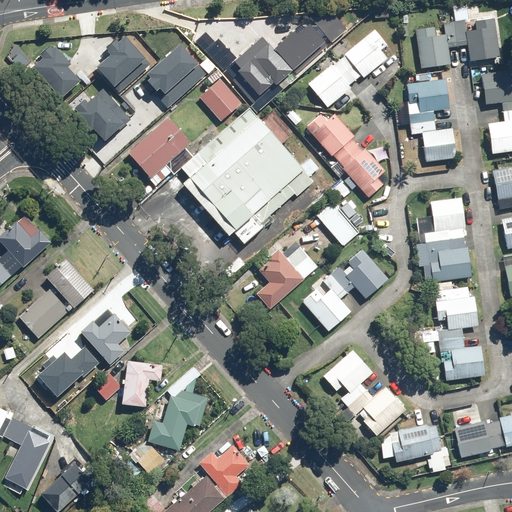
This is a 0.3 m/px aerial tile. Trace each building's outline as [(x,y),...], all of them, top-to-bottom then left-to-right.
[(418,29),(421,65),(453,62),(452,51),(471,49),(472,59),(495,57),(495,49),(499,49),(496,16),(472,18),(470,4),(453,5),(454,19),(443,20),(444,31),(438,32),(438,27),(418,29)] [(310,10),(255,16),(256,32),(311,27),(310,18),(310,10)] [(384,48),(388,44),(372,28),(309,88),(328,107),(332,111),(391,55),(384,48)] [(286,52),(278,41),(232,74),(255,105),(333,49),(318,29),(286,52)] [(121,91),(154,64),(131,36),(113,51),(116,55),(101,68),(121,91)] [(56,43),(32,64),(64,100),(85,82),(73,69),(76,66),(56,43)] [(211,77),(184,46),(149,76),(176,107),(211,77)] [(511,69),(485,71),(487,104),(501,103),(502,117),(489,118),(492,152),(511,150),(511,69)] [(409,99),(405,99),(397,100),(399,120),(406,119),(407,136),(420,135),(422,161),(458,158),(456,128),(438,129),(437,109),(454,107),(452,70),(416,73),(416,81),(408,82),(409,99)] [(222,77),(202,95),(224,119),(243,101),(222,77)] [(135,118),(109,89),(83,112),(109,141),(135,118)] [(192,140),(169,114),(130,150),(154,175),(192,140)] [(377,179),(384,172),(335,115),(327,122),(320,114),(308,125),(371,196),(383,186),(377,179)] [(266,117),(189,181),(232,232),(237,228),(247,239),(328,171),(311,150),(301,158),(266,117)] [(511,165),(493,168),(498,201),(511,199),(511,213),(500,216),(505,249),(511,247),(511,165)] [(418,231),(420,244),(427,244),(430,280),(475,275),(471,242),(456,244),(455,237),(471,235),(466,197),(431,201),(434,229),(418,231)] [(334,200),(318,213),(345,247),(361,234),(334,200)] [(32,234),(18,218),(0,233),(0,237),(10,249),(23,265),(24,265),(52,241),(40,227),(32,234)] [(282,245),(257,265),(269,280),(257,290),(271,306),(321,265),(303,243),(290,254),(282,245)] [(330,332),(354,310),(342,297),(355,286),(366,299),(390,278),(360,245),(323,279),(331,288),(324,294),(320,289),(305,303),(330,332)] [(0,258),(0,284),(23,265),(10,249),(0,258)] [(511,252),(503,254),(510,295),(511,295),(511,252)] [(74,306),(96,287),(69,256),(47,274),(74,306)] [(437,328),(440,352),(443,351),(447,379),(487,375),(483,343),(468,345),(466,335),(465,327),(481,325),(478,296),(470,297),(469,285),(457,286),(456,281),(432,283),(436,318),(446,317),(447,326),(437,328)] [(37,336),(69,308),(51,287),(19,315),(37,336)] [(120,343),(134,331),(116,311),(99,325),(94,319),(82,329),(111,363),(126,351),(120,343)] [(39,375),(57,397),(82,376),(83,377),(99,363),(85,347),(71,359),(65,353),(57,360),(54,356),(44,364),(47,368),(39,375)] [(350,391),(343,397),(358,415),(365,409),(368,413),(363,417),(366,419),(379,435),(410,409),(389,383),(375,395),(363,380),(373,371),(354,349),(324,374),(337,389),(344,383),(350,391)] [(163,363),(129,359),(124,402),(146,405),(150,378),(161,380),(163,363)] [(120,386),(109,372),(96,384),(107,397),(120,386)] [(209,395),(183,388),(176,395),(171,393),(163,421),(155,419),(149,442),(181,451),(189,421),(201,424),(209,395)] [(0,434),(5,437),(15,415),(10,413),(12,409),(0,403),(0,434)] [(511,413),(481,421),(477,403),(452,408),(462,455),(511,443),(511,413)] [(56,434),(15,415),(5,437),(22,445),(4,485),(21,493),(23,488),(30,491),(56,434)] [(391,432),(397,462),(431,455),(433,466),(453,462),(450,443),(442,445),(438,422),(391,432)] [(214,450),(201,461),(230,495),(245,483),(238,474),(251,463),(234,443),(218,456),(214,450)] [(155,445),(138,460),(150,474),(167,460),(155,445)] [(60,510),(79,491),(93,477),(75,459),(61,473),(43,492),(60,510)] [(206,511),(224,495),(204,475),(164,511),(206,511)]
